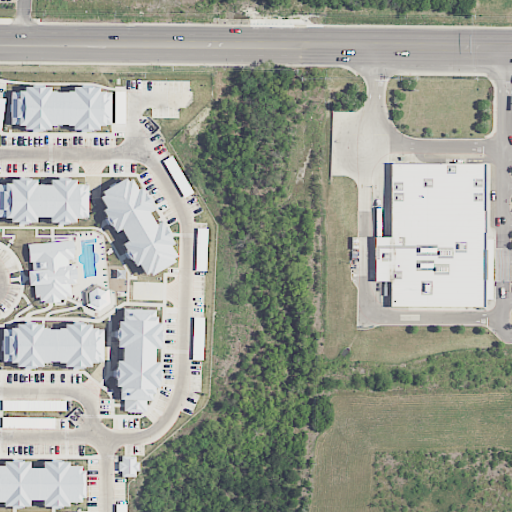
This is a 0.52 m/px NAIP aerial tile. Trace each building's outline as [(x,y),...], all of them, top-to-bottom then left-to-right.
[(112,125),(108,92),(97,93),(96,86),(48,92),(47,85),(22,88),(23,91),(7,93),(11,126),(22,125),(22,132),(71,126),(72,133),(96,130),(96,126),(112,125)] [(482,307),(389,307),(389,281),(374,281),(374,237),(390,237),(390,163),(483,163),(482,307)] [(87,185),(73,184),(73,179),(48,179),(48,186),(35,185),(35,179),(9,179),(9,184),(0,184),(0,218),(9,218),(9,224),(35,224),(35,217),(48,217),(48,224),(74,224),(74,218),(86,219),(87,185)] [(143,279),(173,263),(169,237),(161,222),(153,224),(147,213),(151,210),(149,203),(141,188),(135,190),(129,179),(119,181),(96,194),(100,201),(103,216),(112,232),(120,230),(126,241),(121,244),(143,279)] [(28,244),(30,271),(27,271),(28,286),(35,285),(36,303),(70,300),(69,284),(75,284),(74,263),(72,241),(28,244)] [(156,363),(157,322),(154,322),(154,310),(122,309),(121,322),(115,322),(115,347),(121,348),(120,361),(114,361),(114,388),(117,388),(117,401),(123,401),(123,412),(146,413),(146,401),(155,401),(156,363)] [(101,329),(89,330),(89,324),(62,324),(62,329),(41,329),(41,325),(14,325),(14,329),(2,329),(2,366),(102,365),(101,329)] [(136,456),(119,456),(119,476),(136,475),(136,456)] [(27,506),(27,501),(41,500),(41,508),(66,507),(66,503),(82,503),(82,466),(67,467),(67,462),(41,462),(41,468),(27,469),(27,462),(1,462),(1,466),(0,465),(0,502),(1,502),(1,507),(27,506)]
